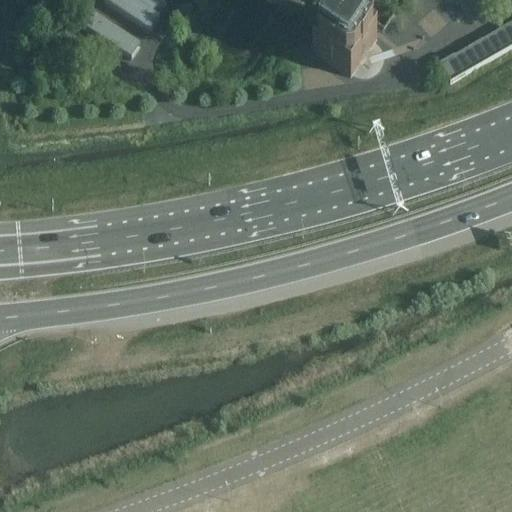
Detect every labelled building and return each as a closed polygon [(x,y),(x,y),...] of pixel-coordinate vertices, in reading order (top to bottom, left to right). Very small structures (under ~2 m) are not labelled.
[(108,0),(105,5),(146,32),(156,18),(149,13),(162,10),(159,0),(108,0)] [(350,79),(361,63),(375,41),(337,16),(311,53),(350,79)] [(128,61),(137,46),(96,19),(87,34),(128,61)] [(506,54),(511,50),(511,25),(495,35),(506,54)] [(450,86),(492,62),(481,43),(439,67),(450,86)]
